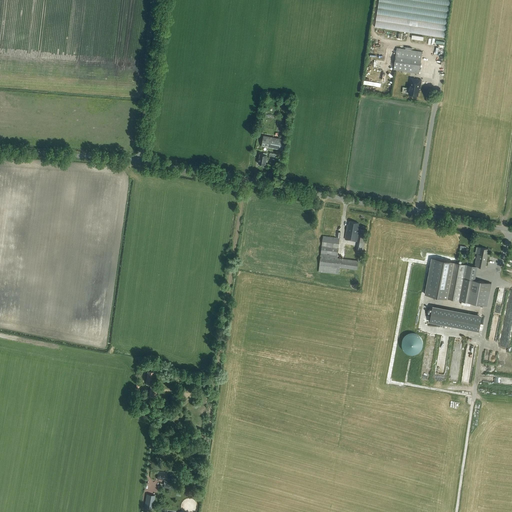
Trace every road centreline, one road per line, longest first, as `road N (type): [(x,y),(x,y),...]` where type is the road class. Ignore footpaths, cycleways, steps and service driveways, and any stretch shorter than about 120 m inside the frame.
road 1 (unclassified): [(140,160),(511,231)]
road 2 (track): [(245,181),(215,373),(153,431),(146,486)]
road 3 (unclassified): [(140,160),(163,0)]
road 4 (unclassified): [(140,160),(0,149)]
road 5 (track): [(417,212),(432,78)]
